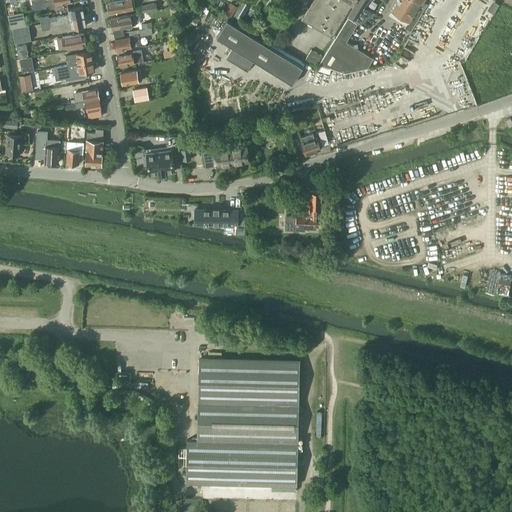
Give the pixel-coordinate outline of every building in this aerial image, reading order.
[(71,1),(70,0),(48,0),(49,0),(37,2),(38,9),(46,8),(46,6),(71,1)] [(133,0),(119,0),(108,2),(110,13),(135,8),(133,0)] [(313,0),(302,18),(308,22),(332,36),(354,0),(313,0)] [(365,6),(368,0),(357,0),(348,14),(361,22),(375,13),(365,6)] [(397,0),(391,10),(408,20),(404,27),(410,31),(427,4),(421,0),(420,0),(397,0)] [(155,3),(141,5),(143,12),(156,9),(155,3)] [(82,6),(68,9),(69,14),(48,18),(49,22),(84,16),(82,6)] [(224,12),(231,17),(234,13),(226,8),(224,12)] [(8,15),(10,29),(25,26),(23,12),(8,15)] [(139,21),(137,13),(111,18),(113,28),(122,27),(132,25),(135,24),(139,21)] [(206,22),(212,25),(217,16),(212,13),(206,22)] [(84,16),(49,22),(49,26),(71,22),(72,28),(86,25),(84,16)] [(216,29),(222,20),(218,17),(212,26),(216,29)] [(373,58),(346,41),(357,23),(348,17),(319,64),(317,69),(329,72),(330,68),(345,72),(367,67),(373,58)] [(303,66),(227,20),(216,37),(233,47),(226,57),(247,70),(254,60),(292,83),(303,66)] [(27,27),(11,29),(14,43),(30,40),(27,27)] [(151,27),(139,29),(140,35),(152,33),(151,27)] [(134,34),(134,35),(124,37),(123,32),(114,34),(116,49),(136,46),(140,45),(138,33),(134,34)] [(84,33),(62,37),(57,38),(59,49),(85,44),(84,33)] [(17,58),(28,56),(26,44),(15,46),(17,58)] [(322,56),(311,49),(305,59),(315,66),(322,56)] [(91,50),(77,53),(65,55),(67,65),(92,61),(91,50)] [(127,53),(117,54),(119,65),(120,65),(142,61),(140,50),(127,53)] [(511,50),(467,69),(479,97),(511,83),(511,50)] [(34,70),(32,56),(20,58),(22,72),(34,70)] [(67,65),(53,67),(56,80),(66,78),(66,80),(89,76),(88,71),(94,70),(92,61),(67,65)] [(137,69),(121,72),(123,84),(139,81),(142,80),(140,69),(137,70),(137,69)] [(30,73),(19,75),(22,92),(33,90),(30,73)] [(97,87),(76,91),(76,95),(74,95),(74,99),(71,100),(71,102),(75,102),(99,97),(97,87)] [(147,87),(133,89),(135,101),(149,99),(147,87)] [(99,97),(75,102),(76,108),(86,106),(87,110),(88,118),(102,115),(101,107),(99,97)] [(1,127),(17,129),(18,121),(2,120),(1,127)] [(96,129),(96,133),(87,132),(86,151),(86,164),(101,165),(103,133),(103,129),(96,129)] [(45,158),(45,162),(58,162),(59,140),(46,139),(47,131),(37,130),(36,157),(45,158)] [(313,133),(300,137),(302,142),(305,154),(320,149),(316,138),(314,138),(313,133)] [(21,135),(7,134),(5,153),(20,154),(21,135)] [(211,151),(203,152),(205,167),(249,161),(248,155),(249,155),(248,152),(247,152),(247,146),(237,148),(236,140),(210,143),(211,151)] [(73,142),(73,148),(67,148),(66,163),(78,163),(80,142),(73,142)] [(174,171),(172,150),(146,153),(147,155),(143,156),(144,164),(148,164),(149,174),(158,173),(159,175),(165,174),(165,172),(174,171)] [(286,216),(285,229),(304,230),(305,225),(318,226),(318,212),(322,212),(323,191),(309,191),(309,212),(297,211),(296,216),(286,216)] [(195,209),(195,223),(237,223),(237,209),(219,209),(219,207),(213,207),(213,209),(195,209)] [(297,485),(300,361),(199,359),(197,439),(187,439),(186,482),(297,485)] [(201,511),(202,503),(185,503),(184,511),(201,511)]
